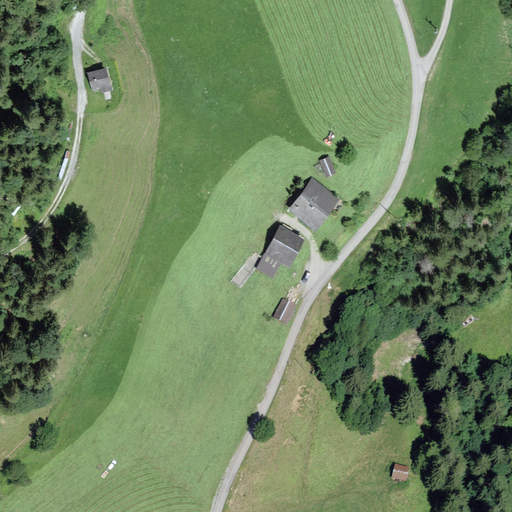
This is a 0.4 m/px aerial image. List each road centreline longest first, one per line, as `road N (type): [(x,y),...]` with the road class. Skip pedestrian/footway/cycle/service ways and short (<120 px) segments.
road 1 (unclassified): [(217,511),(302,312),(398,180),(417,85),(397,0)]
road 2 (track): [(0,258),(48,199),(76,141),(87,0)]
